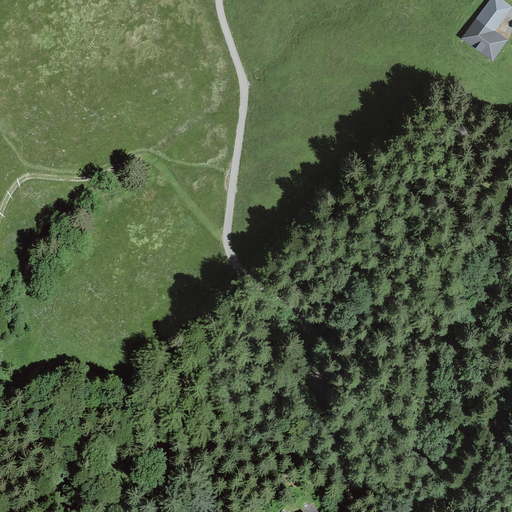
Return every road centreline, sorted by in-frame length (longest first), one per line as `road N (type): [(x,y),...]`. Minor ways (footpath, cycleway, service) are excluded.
road 1 (unclassified): [(346,511),(347,459),(325,381),(278,301),(241,269),(228,243),(245,99),(219,0)]
road 2 (track): [(228,243),(170,174),(136,154),(93,175),(23,175),(0,213)]
